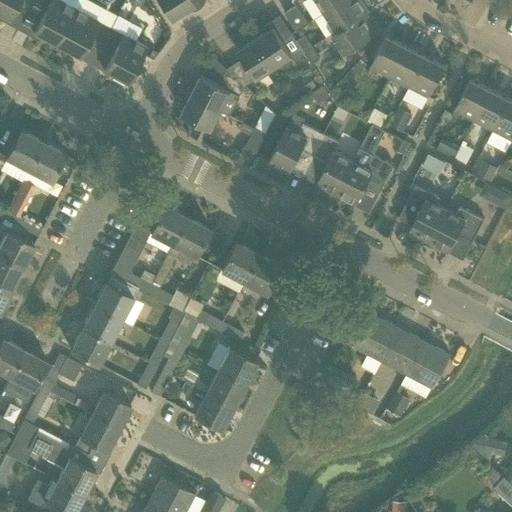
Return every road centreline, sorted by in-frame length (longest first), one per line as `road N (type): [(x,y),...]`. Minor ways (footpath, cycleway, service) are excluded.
road 1 (residential): [(143,427),(227,469),(342,248)]
road 2 (tertiary): [(342,248),(130,142)]
road 3 (tertiary): [(511,335),(342,248)]
road 4 (residential): [(130,142),(183,41),(247,0)]
road 5 (tertiary): [(130,142),(0,69)]
road 6 (residential): [(511,56),(404,0)]
